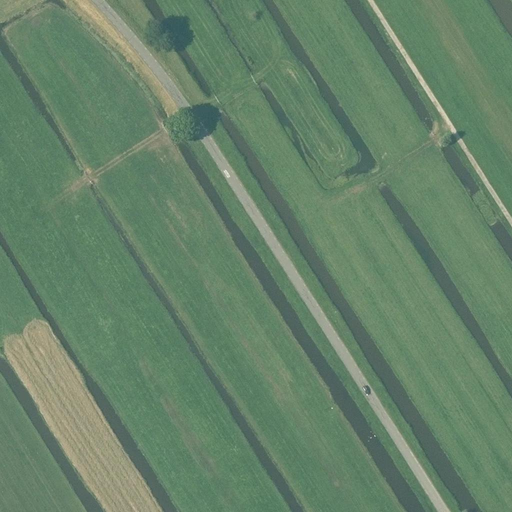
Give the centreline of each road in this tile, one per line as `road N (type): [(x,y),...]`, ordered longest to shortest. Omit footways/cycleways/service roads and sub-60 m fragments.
road 1 (unclassified): [(441,511),(166,83),(94,0)]
road 2 (track): [(511,225),(368,0)]
